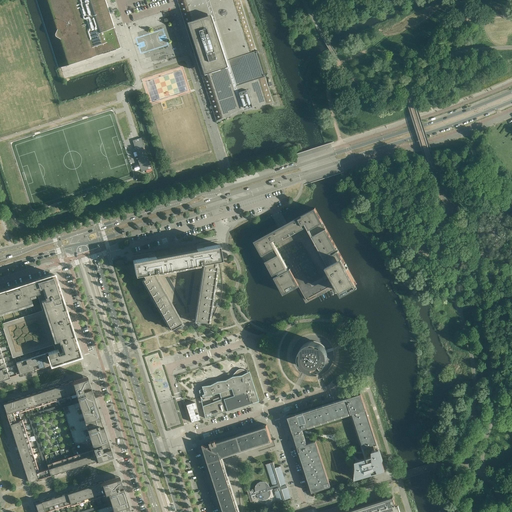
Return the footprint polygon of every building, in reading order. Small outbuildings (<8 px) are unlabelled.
[(115,28),(105,0),(34,0),(57,68),(121,47),(118,37),(117,37),(114,28),(115,28)] [(274,102),(258,54),(240,0),(176,0),(193,49),(192,49),(192,50),(191,50),(191,51),(192,52),(192,53),(193,53),(194,53),(193,53),(201,76),(206,92),(206,93),(208,100),(209,100),(211,105),(210,106),(210,107),(210,108),(210,109),(211,109),(212,109),(214,114),(213,115),(215,121),(216,121),(215,120),(240,108),(240,106),(242,106),(243,107),(243,106),(273,102),(273,103),(274,102)] [(151,168),(146,151),(141,138),(132,140),(138,158),(137,158),(142,172),(151,168)] [(299,285),(290,268),(287,270),(272,241),(276,239),(277,242),(292,234),(304,227),(302,224),(306,222),(333,270),(331,271),(332,272),(331,272),(333,275),(332,276),(336,283),(341,292),(356,284),(315,208),(286,224),(281,227),(255,241),(284,293),(299,285)] [(208,322),(216,266),(217,259),(218,259),(222,259),(219,244),(203,247),(203,246),(197,247),(197,248),(196,248),(196,249),(156,256),(155,256),(155,255),(149,256),(149,257),(133,260),(133,262),(135,275),(136,274),(140,274),(143,279),(171,329),(179,324),(183,322),(158,279),(157,279),(152,271),(199,263),(205,262),(204,271),(202,271),(195,320),(199,320),(208,322)] [(0,380),(19,375),(20,377),(21,377),(51,368),(51,367),(50,365),(51,365),(52,367),(53,367),(63,364),(63,363),(63,361),(80,355),(54,274),(0,291),(0,380)] [(339,356),(339,355),(339,354),(339,352),(339,350),(338,349),(338,348),(337,346),(337,345),(336,344),(336,342),(335,342),(334,340),(333,339),(332,338),(332,337),(331,336),(330,336),(329,335),(328,334),(327,333),(326,333),(325,332),(324,332),(322,331),(321,330),(319,330),(317,330),(315,329),(314,329),(312,329),(311,329),(310,329),(309,329),(308,330),(305,330),(304,331),(303,331),(301,332),(299,333),(297,334),(297,335),(296,336),(294,337),(293,338),(292,340),(291,340),(290,342),(289,344),(289,345),(288,346),(288,347),(288,348),(287,350),(287,351),(287,353),(287,354),(287,355),(287,356),(287,357),(287,358),(287,360),(287,361),(288,363),(288,365),(289,366),(289,367),(290,368),(291,369),(291,371),(292,372),(293,373),(294,374),(295,375),(297,376),(297,377),(299,378),(300,378),(301,379),(302,380),(303,380),(304,380),(305,381),(306,381),(307,381),(310,382),(311,382),(313,382),(314,382),(316,382),(317,381),(318,381),(318,380),(320,379),(323,378),(323,380),(324,379),(325,379),(326,378),(328,377),(329,376),(331,375),(332,374),(333,373),(334,372),(334,370),(335,370),(336,368),(337,367),(337,365),(338,364),(338,363),(338,361),(339,360),(339,358),(339,357),(339,356)] [(259,401),(253,383),(249,371),(247,372),(246,371),(245,370),(244,369),(243,369),(242,369),(241,369),(240,369),(239,369),(238,369),(237,370),(236,370),(236,371),(232,375),(232,376),(225,380),(217,381),(210,385),(202,386),(202,389),(199,390),(200,397),(205,418),(259,401)] [(102,423),(99,416),(99,415),(87,377),(74,381),(79,396),(81,401),(31,417),(47,464),(52,462),(57,460),(63,459),(68,457),(73,455),(78,454),(83,452),(88,450),(94,449),(95,452),(97,452),(99,459),(108,456),(112,455),(110,448),(104,432),(102,423)] [(77,394),(73,382),(73,381),(69,382),(67,383),(67,384),(71,396),(77,394)] [(71,396),(67,384),(67,383),(64,384),(64,383),(61,384),(61,385),(61,386),(65,398),(71,396)] [(65,398),(61,386),(61,385),(59,386),(59,385),(55,386),(55,387),(55,388),(59,399),(65,398)] [(59,399),(55,388),(55,387),(53,388),(53,387),(49,388),(50,389),(50,390),(54,401),(59,399)] [(54,401),(50,390),(50,389),(47,390),(47,389),(44,390),(44,391),(48,403),(54,401)] [(48,403),(44,391),(41,391),(38,392),(38,393),(42,405),(48,403)] [(42,405),(38,393),(36,393),(35,393),(32,394),(32,395),(36,407),(42,405)] [(308,426),(349,413),(349,412),(351,411),(362,444),(363,448),(377,444),(376,440),(361,393),(288,417),(294,437),(302,435),(301,429),(303,428),(308,427),(308,426)] [(36,407),(32,395),(32,394),(30,395),(30,394),(26,396),(27,397),(30,409),(36,407)] [(30,409),(27,397),(26,396),(24,397),(24,396),(21,397),(21,398),(21,399),(25,411),(30,409)] [(25,411),(21,399),(21,398),(19,399),(18,398),(15,399),(15,400),(15,401),(19,412),(25,411)] [(19,412),(15,401),(15,400),(13,401),(13,400),(9,401),(13,414),(14,414),(19,412)] [(13,414),(9,401),(7,402),(8,402),(3,404),(5,409),(4,409),(6,412),(7,416),(8,420),(9,420),(10,424),(16,422),(14,414),(13,414)] [(195,402),(186,405),(191,422),(200,419),(198,414),(195,415),(194,409),(196,408),(195,402)] [(22,420),(16,422),(10,424),(11,426),(10,427),(11,430),(24,426),(22,420)] [(238,511),(220,455),(234,451),(234,452),(268,441),(268,442),(272,441),(270,435),(267,424),(263,426),(264,427),(237,435),(236,435),(236,436),(237,437),(217,444),(215,440),(213,441),(214,442),(212,442),(212,441),(210,442),(211,445),(207,447),(202,444),(223,508),(223,511),(239,511),(238,511)] [(26,431),(24,426),(11,430),(12,430),(13,432),(12,432),(13,436),(26,431)] [(28,437),(26,431),(13,436),(14,436),(14,438),(15,441),(28,437)] [(330,486),(316,441),(305,444),(302,435),(294,437),(299,452),(312,492),(330,486)] [(30,443),(28,437),(15,441),(16,441),(16,443),(16,444),(17,447),(30,443)] [(32,449),(30,443),(17,447),(18,449),(17,449),(19,453),(32,449)] [(34,454),(32,449),(19,453),(20,455),(19,455),(20,459),(34,454)] [(94,449),(88,450),(92,462),(92,460),(94,460),(95,461),(98,460),(97,459),(95,452),(94,449)] [(385,469),(379,449),(372,451),(372,456),(355,461),(356,478),(369,474),(385,469)] [(92,462),(88,450),(83,452),(87,464),(87,462),(89,461),(90,463),(92,462)] [(87,464),(83,452),(78,454),(82,465),(82,464),(84,463),(85,464),(87,464)] [(35,460),(34,454),(20,459),(21,459),(22,461),(21,461),(22,464),(35,460)] [(82,465),(78,454),(73,455),(77,467),(77,465),(79,465),(79,466),(82,465)] [(77,467),(73,455),(68,457),(72,469),(71,467),(74,466),(74,468),(77,467)] [(72,469),(68,457),(63,459),(66,470),(66,469),(68,468),(69,469),(72,469)] [(66,470),(63,459),(57,460),(61,472),(61,470),(63,470),(64,471),(66,470)] [(37,466),(35,460),(22,464),(22,465),(23,464),(24,467),(23,467),(24,470),(31,468),(37,466)] [(61,472),(57,460),(52,462),(56,474),(56,472),(58,471),(59,473),(61,472)] [(286,485),(280,466),(281,466),(280,466),(275,467),(273,462),(274,462),(274,461),(266,464),(266,465),(266,464),(273,486),(270,487),(270,486),(269,485),(269,484),(268,484),(268,483),(267,483),(267,482),(266,482),(265,482),(265,481),(264,481),(263,481),(262,481),(261,481),(260,481),(259,482),(258,482),(258,483),(257,483),(256,484),(256,485),(255,486),(255,487),(255,488),(255,489),(255,490),(255,491),(255,492),(258,491),(259,493),(256,494),(256,495),(257,496),(257,497),(258,498),(259,499),(260,499),(261,500),(262,500),(263,500),(264,500),(265,500),(266,500),(267,499),(268,499),(269,498),(270,497),(270,496),(271,496),(271,495),(271,494),(271,493),(271,492),(271,491),(271,490),(274,489),(278,502),(281,501),(283,500),(284,501),(282,502),(283,502),(291,499),(287,488),(288,487),(287,485),(286,485)] [(56,474),(52,462),(47,464),(48,468),(47,469),(49,475),(53,474),(56,474)] [(47,469),(45,469),(39,471),(37,466),(31,468),(35,480),(37,480),(37,478),(45,476),(46,477),(49,476),(49,475),(47,469)] [(35,480),(31,468),(24,470),(25,470),(26,472),(25,472),(27,478),(28,482),(33,480),(34,481),(35,480)] [(130,511),(119,473),(103,478),(104,481),(36,504),(38,511),(130,511)] [(17,491),(6,494),(8,500),(19,497),(17,491)] [(400,511),(398,504),(396,505),(394,499),(393,497),(345,511),(400,511)]
